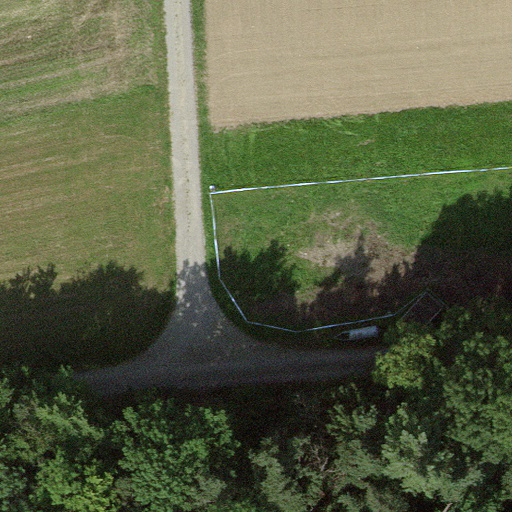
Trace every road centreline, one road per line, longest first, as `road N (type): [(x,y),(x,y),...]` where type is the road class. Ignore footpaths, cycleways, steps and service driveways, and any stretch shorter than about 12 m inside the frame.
road 1 (track): [(0,397),(193,383),(511,336)]
road 2 (track): [(193,383),(199,240),(185,0)]
